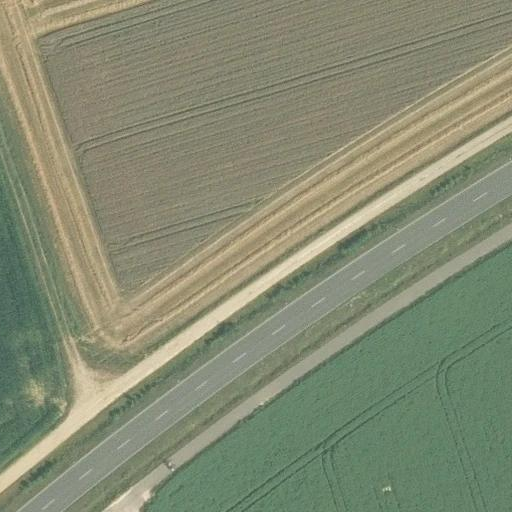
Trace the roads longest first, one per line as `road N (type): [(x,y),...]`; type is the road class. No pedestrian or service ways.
road 1 (track): [(511,122),(95,393),(0,475)]
road 2 (secondary): [(511,176),(303,312),(35,511)]
road 3 (track): [(511,231),(371,317),(115,511)]
road 4 (track): [(0,115),(95,393)]
